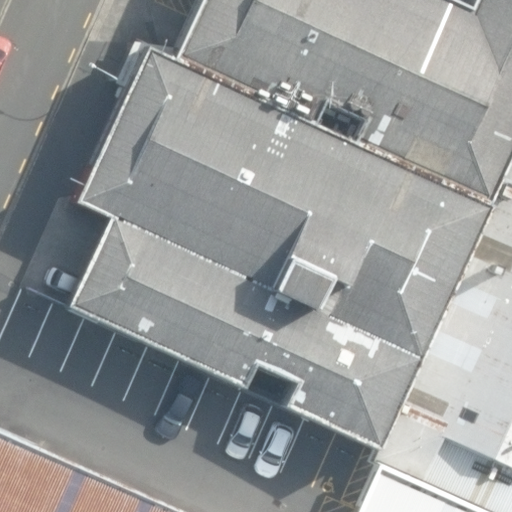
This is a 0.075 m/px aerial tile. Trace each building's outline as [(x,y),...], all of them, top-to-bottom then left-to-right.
[(511,146),(511,0),(467,0),(463,8),(444,0),(199,0),(174,48),(486,198),(511,146)] [(174,48),(150,43),(81,202),(104,216),(70,302),(378,443),(486,198),(174,48)] [(511,180),(392,451),(511,510),(511,180)] [(190,511),(0,426),(0,511),(190,511)] [(480,511),(376,468),(358,511),(480,511)]
